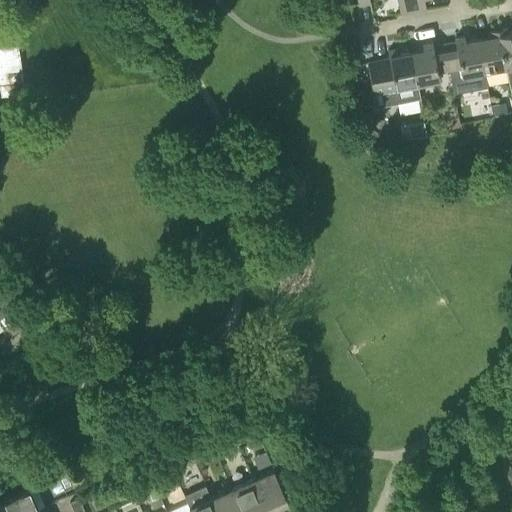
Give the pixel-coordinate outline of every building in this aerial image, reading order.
[(397,0),(400,13),(426,8),(424,0),(397,0)] [(498,29),(506,67),(511,66),(511,31),(509,32),(508,27),(498,29)] [(478,39),(484,71),(497,68),(497,69),(506,67),(498,29),(489,30),(490,36),(478,39)] [(444,43),(449,69),(460,67),(462,75),(484,71),(478,39),(466,41),(464,35),(455,37),(455,41),(444,43)] [(424,49),(411,52),(417,84),(440,80),(438,71),(449,69),(444,43),(433,45),(432,41),(422,43),(424,49)] [(0,88),(1,95),(6,94),(24,92),(18,44),(15,45),(0,46),(0,88)] [(420,98),(417,84),(411,52),(399,54),(398,48),(388,50),(390,65),(379,67),(381,74),(370,77),(375,107),(420,98)] [(492,104),(494,115),(507,113),(505,101),(492,104)] [(0,320),(1,320),(0,318),(0,317),(14,307),(0,288),(0,320)] [(256,456),(262,470),(273,466),(266,452),(256,456)] [(252,478),(267,511),(289,501),(274,468),(252,478)] [(65,489),(74,485),(67,470),(58,474),(65,489)] [(231,487),(242,511),(264,511),(267,511),(252,478),(231,487)] [(183,495),(191,511),(217,511),(211,497),(210,497),(205,485),(183,495)] [(0,499),(0,508),(1,511),(30,511),(40,508),(30,487),(0,499)] [(211,497),(217,511),(242,511),(231,487),(211,497)] [(75,511),(85,511),(79,498),(71,502),(75,511)]
